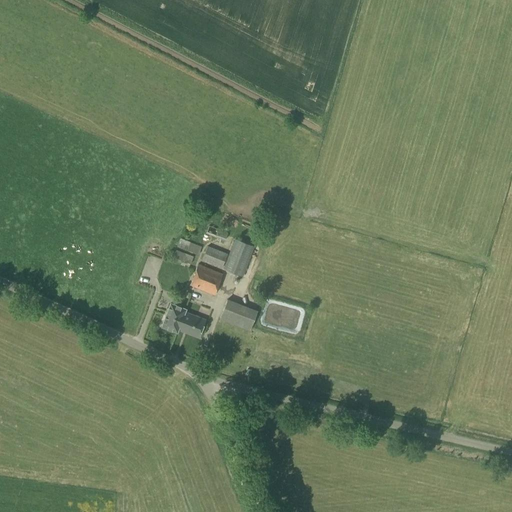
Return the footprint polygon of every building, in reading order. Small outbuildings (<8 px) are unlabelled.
[(224,241),(227,233),(209,225),(206,233),(224,241)] [(198,255),(201,247),(180,238),(176,246),(198,255)] [(242,277),(254,246),(234,239),(223,269),(242,277)] [(221,268),(227,254),(207,246),(201,261),(221,268)] [(190,264),(193,257),(176,250),(172,260),(181,263),(182,261),(190,264)] [(214,295),(222,274),(198,264),(189,286),(214,295)] [(220,318),(251,328),(258,306),(231,297),(229,303),(226,303),(220,318)] [(170,303),(161,327),(176,333),(177,329),(184,312),(185,309),(170,303)] [(184,312),(177,329),(198,337),(204,320),(184,312)]
